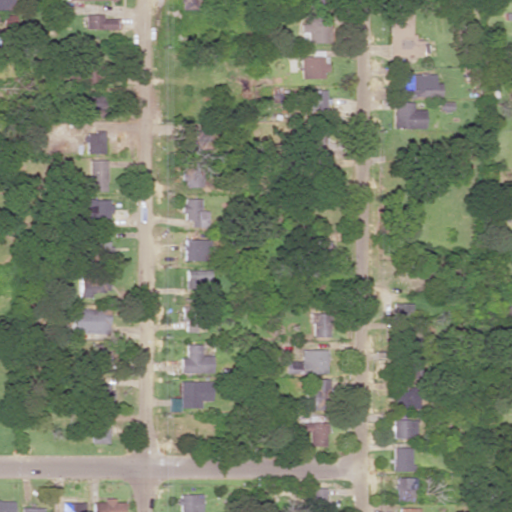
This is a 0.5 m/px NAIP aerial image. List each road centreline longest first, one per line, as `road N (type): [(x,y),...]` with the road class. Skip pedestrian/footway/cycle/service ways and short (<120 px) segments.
road 1 (residential): [(144,511),(145,0)]
road 2 (residential): [(361,511),(361,0)]
road 3 (residential): [(361,470),(0,468)]
